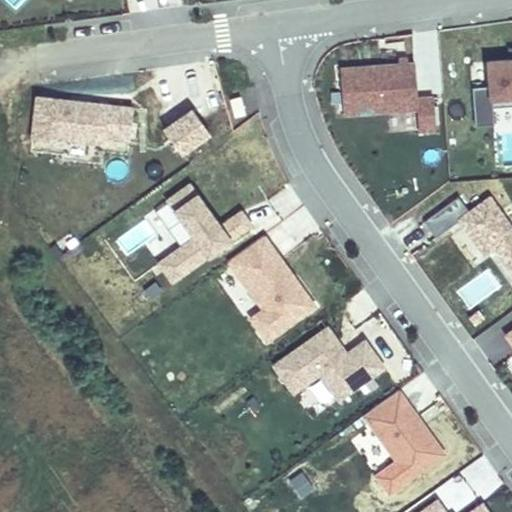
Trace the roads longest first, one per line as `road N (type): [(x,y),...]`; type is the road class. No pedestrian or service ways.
road 1 (residential): [(270,28),(325,176),(511,434)]
road 2 (residential): [(270,28),(0,59)]
road 3 (residential): [(503,0),(270,28)]
